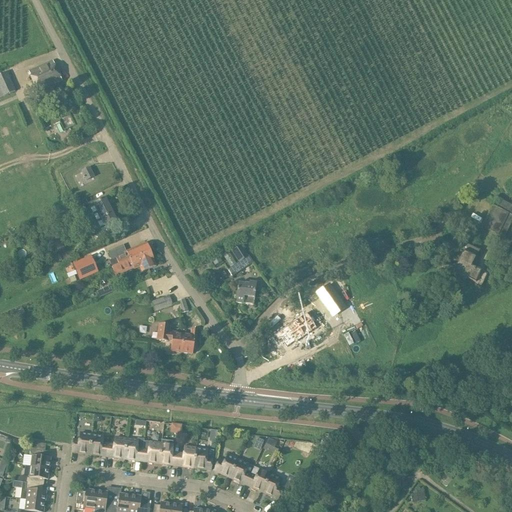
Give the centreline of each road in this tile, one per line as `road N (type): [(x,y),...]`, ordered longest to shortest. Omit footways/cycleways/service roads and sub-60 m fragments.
road 1 (unclassified): [(237,400),(234,351),(157,239),(35,0)]
road 2 (tertiary): [(237,400),(399,419),(511,459)]
road 3 (tertiary): [(0,366),(237,400)]
road 4 (residential): [(242,511),(199,487),(76,471),(65,476),(60,511)]
